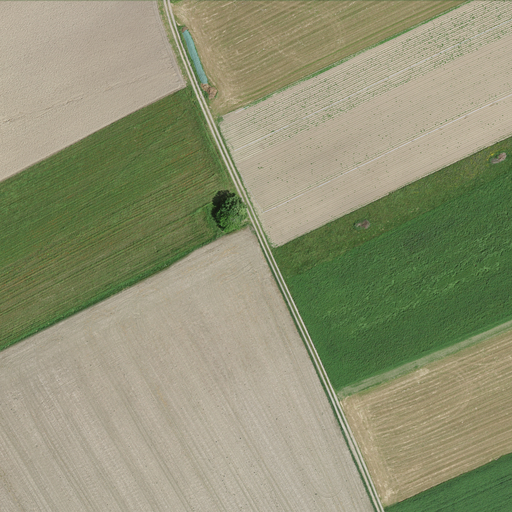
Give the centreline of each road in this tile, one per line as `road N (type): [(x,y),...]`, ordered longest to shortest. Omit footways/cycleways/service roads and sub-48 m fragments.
road 1 (track): [(381,511),(167,0)]
road 2 (track): [(333,399),(511,323)]
